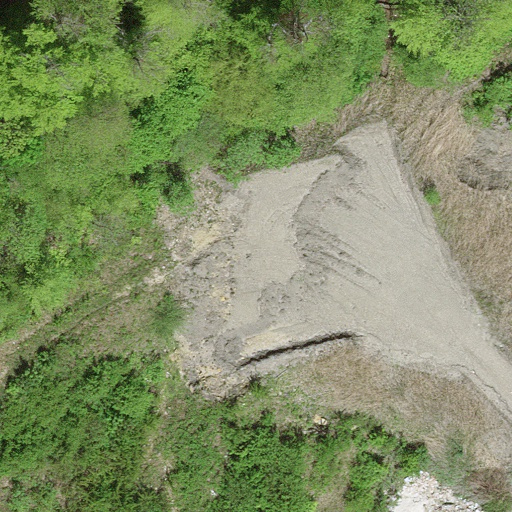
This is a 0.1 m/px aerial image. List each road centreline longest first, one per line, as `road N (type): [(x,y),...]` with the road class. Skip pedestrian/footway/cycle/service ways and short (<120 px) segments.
road 1 (track): [(389,0),(375,82),(379,125),(394,142),(419,150),(444,140),(472,128),(511,92)]
road 2 (track): [(511,160),(474,212),(460,270),(471,358),(511,411)]
